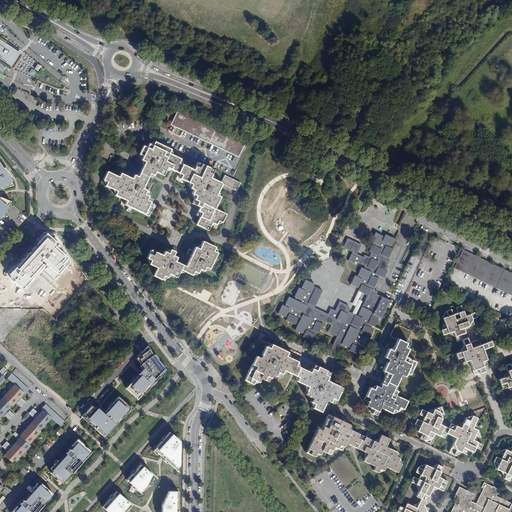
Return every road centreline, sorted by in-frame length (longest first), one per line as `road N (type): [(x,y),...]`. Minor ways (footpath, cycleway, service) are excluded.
road 1 (primary): [(130,73),(209,97),(511,242)]
road 2 (primary): [(511,234),(136,54)]
road 3 (residential): [(70,210),(161,330)]
road 4 (residential): [(76,419),(161,330)]
